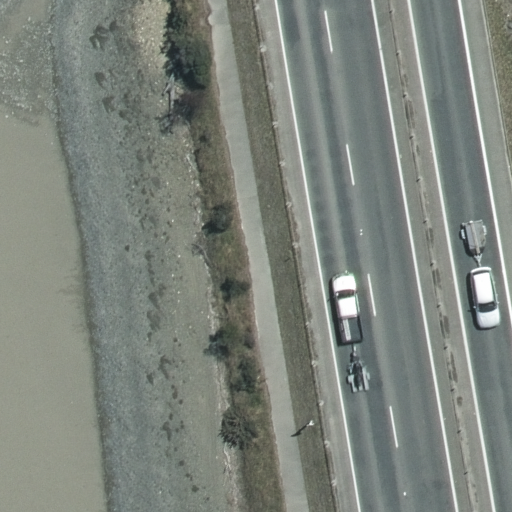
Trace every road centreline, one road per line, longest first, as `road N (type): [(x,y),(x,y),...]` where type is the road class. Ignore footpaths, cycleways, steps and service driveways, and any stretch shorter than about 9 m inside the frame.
road 1 (trunk): [(411,511),(332,0)]
road 2 (trunk): [(440,0),(511,416)]
